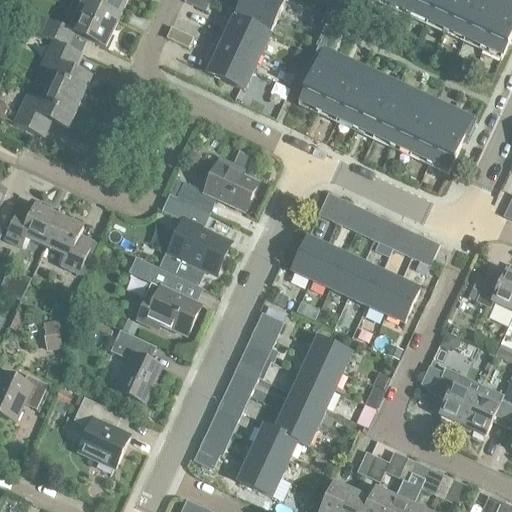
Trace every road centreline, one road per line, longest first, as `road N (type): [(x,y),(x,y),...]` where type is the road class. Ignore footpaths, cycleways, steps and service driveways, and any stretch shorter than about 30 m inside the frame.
road 1 (residential): [(146,511),(309,161)]
road 2 (residential): [(511,487),(384,428),(454,267)]
road 3 (residential): [(309,161),(136,79)]
road 4 (residential): [(309,161),(466,233),(472,219)]
road 5 (residential): [(87,185),(142,209),(180,134)]
